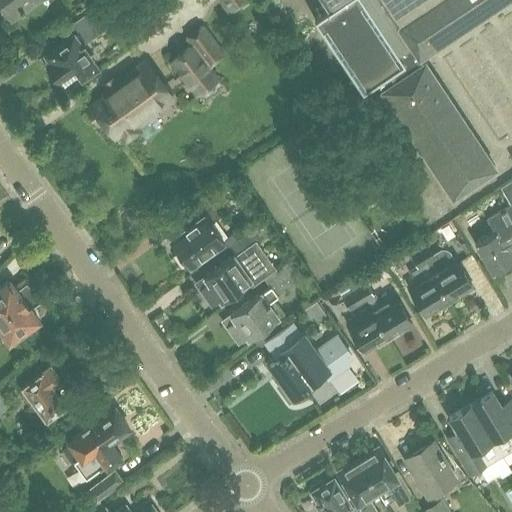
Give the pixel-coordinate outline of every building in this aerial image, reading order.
[(0,0),(12,15),(32,0),(0,0)] [(221,0),(230,12),(246,0),(221,0)] [(511,0),(327,0),(332,6),(314,18),(362,90),(376,81),(381,89),(452,195),(496,166),(425,60),(424,61),(420,54),(501,0),(511,0)] [(58,80),(70,72),(76,67),(82,74),(94,65),(80,45),(101,30),(87,11),(71,23),(77,32),(48,53),(52,59),(46,63),(58,80)] [(219,78),(209,65),(225,53),(204,25),(188,37),(193,43),(171,60),(197,94),(219,78)] [(103,118),(115,135),(117,134),(123,143),(136,133),(138,136),(176,108),(142,61),(104,89),(106,93),(87,106),(90,110),(88,111),(94,119),(96,118),(99,122),(103,118)] [(511,251),(511,177),(501,185),(511,203),(486,218),(494,231),(475,242),(493,272),(511,260),(511,253),(511,252),(511,251)] [(220,214),(214,205),(230,194),(221,182),(196,200),(205,213),(183,229),(181,227),(169,235),(179,249),(175,251),(186,266),(224,239),(224,238),(211,220),(220,214)] [(232,256),(232,255),(206,274),(210,281),(205,285),(216,301),(222,297),(223,299),(249,280),(239,266),(255,254),(249,246),(263,236),(256,226),(243,235),(229,244),(236,254),(232,256)] [(229,244),(243,235),(238,228),(224,238),(224,239),(228,245),(229,244)] [(441,250),(433,254),(428,246),(421,250),(433,272),(450,301),(465,292),(464,290),(472,284),(456,258),(454,259),(449,252),(445,250),(441,250)] [(450,301),(433,272),(421,250),(412,255),(419,266),(412,270),(418,281),(409,287),(425,313),(434,308),(435,311),(450,301)] [(266,277),(271,285),(259,294),(259,293),(232,311),(237,318),(232,322),(243,338),(249,334),(250,336),(282,313),(272,299),(303,277),(291,259),(266,277)] [(395,295),(381,303),(364,277),(356,283),(389,338),(404,329),(403,326),(411,321),(395,295)] [(0,327),(9,340),(39,318),(31,308),(41,300),(27,281),(24,278),(14,285),(9,279),(0,285),(0,327)] [(374,348),(389,338),(356,283),(344,291),(360,316),(348,323),(364,350),(373,345),(374,348)] [(278,358),(270,364),(282,381),(277,385),(289,401),(298,394),(297,393),(317,379),(317,378),(325,372),(329,377),(348,363),(345,359),(352,354),(342,340),(337,344),(332,338),(315,350),(303,333),(301,335),(292,323),(266,341),(278,358)] [(52,386),(62,379),(50,364),(22,384),(24,387),(20,390),(29,401),(32,399),(47,418),(66,404),(52,386)] [(470,403),(501,454),(511,447),(511,407),(505,412),(492,390),(470,403)] [(470,473),(501,454),(470,403),(449,416),(462,437),(451,444),(463,463),(463,462),(470,473)] [(107,463),(108,465),(120,456),(110,441),(130,427),(114,406),(75,434),(77,435),(70,440),(82,457),(76,461),(87,477),(107,463)] [(454,476),(444,459),(434,442),(407,459),(427,492),(429,492),(435,502),(422,509),(423,511),(451,511),(442,497),(441,498),(434,488),(454,476)] [(359,460),(377,489),(385,502),(394,497),(398,503),(409,497),(397,478),(398,477),(390,465),(379,447),(359,460)] [(359,460),(338,472),(362,511),(378,511),(368,495),(377,489),(359,460)] [(97,500),(100,499),(125,480),(116,468),(89,489),(97,500)] [(352,506),(344,492),(333,475),(323,481),(322,479),(310,486),(318,500),(316,501),(319,504),(316,506),(319,511),(337,511),(338,511),(357,511),(354,505),(352,506)] [(157,511),(151,503),(139,511),(131,511),(125,503),(113,511),(109,511),(105,506),(96,511),(157,511)]
